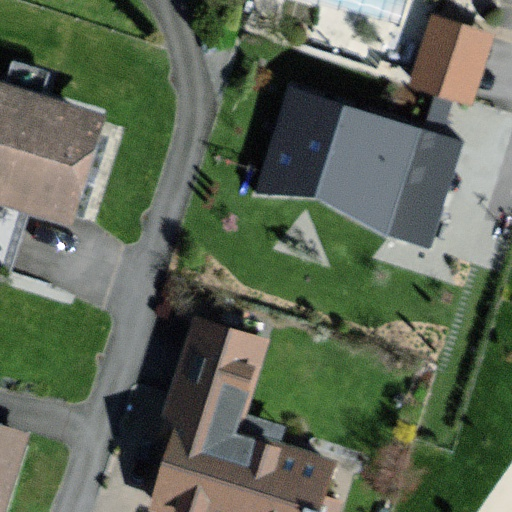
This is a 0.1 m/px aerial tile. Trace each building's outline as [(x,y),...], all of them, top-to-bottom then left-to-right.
[(496,39),(435,20),(414,89),(474,107),(496,39)] [(473,136),(293,76),(253,198),(320,194),(431,261),(473,136)] [(107,121),(0,86),(0,202),(73,226),(107,121)] [(263,342),(199,322),(154,467),(169,471),(158,506),(177,511),(316,511),(331,464),(234,433),(263,342)] [(0,511),(8,511),(31,440),(0,430),(0,511)]
